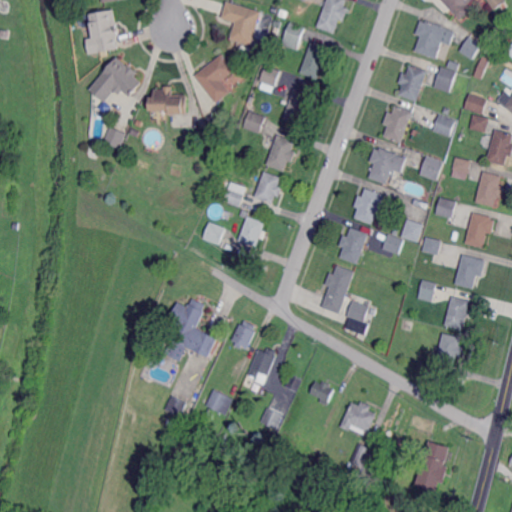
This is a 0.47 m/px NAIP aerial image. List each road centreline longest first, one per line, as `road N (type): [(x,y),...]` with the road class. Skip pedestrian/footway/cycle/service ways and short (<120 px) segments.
road 1 (residential): [(390,0),(284,307)]
road 2 (residential): [(495,432),(441,408),(284,307)]
road 3 (residential): [(511,362),(474,511)]
